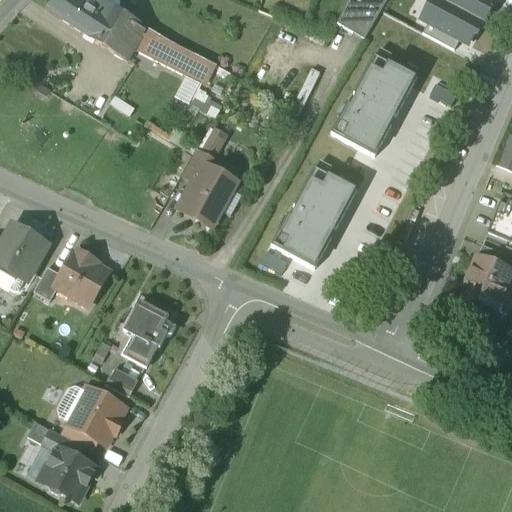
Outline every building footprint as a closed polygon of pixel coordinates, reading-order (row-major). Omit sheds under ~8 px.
[(80,11),(71,4),(75,0),(74,0),(52,0),(45,12),(80,35),(81,35),(94,18),(91,16),(81,9),(80,11)] [(135,6),(123,0),(99,0),(99,2),(128,20),(135,6)] [(347,0),(336,25),(363,41),(371,29),(387,0),(347,0)] [(482,25),(435,0),(432,0),(421,22),(427,25),(459,42),(467,46),(473,35),(476,37),(482,25)] [(435,0),(482,25),(488,14),(485,12),(491,1),(490,0),(435,0)] [(128,20),(99,2),(97,5),(91,16),(94,18),(94,17),(81,35),(80,35),(78,36),(125,64),(133,51),(145,30),(143,29),(140,27),(128,20)] [(453,53),(459,42),(427,25),(422,36),(453,53)] [(170,45),(145,30),(133,51),(200,86),(211,66),(170,45)] [(371,57),(330,137),(375,161),(417,81),(371,57)] [(511,139),(508,138),(495,167),(511,174),(511,139)] [(213,163),(194,153),(180,177),(193,185),(200,172),(205,175),(213,163)] [(356,193),(312,170),(271,248),(314,271),(356,193)] [(205,175),(200,172),(193,185),(178,211),(210,229),(232,190),(205,175)] [(511,201),(502,197),(486,237),(511,247),(511,201)] [(23,241),(9,232),(1,246),(0,247),(0,270),(24,284),(45,249),(25,237),(23,241)] [(510,260),(481,247),(476,259),(505,271),(510,260)] [(94,267),(77,257),(75,261),(73,259),(61,280),(55,289),(57,290),(87,307),(104,278),(92,270),(94,267)] [(505,271),(476,259),(460,297),(493,311),(495,306),(503,303),(506,295),(503,287),(507,276),(505,271)] [(46,271),(32,295),(48,305),(57,290),(55,289),(61,280),(46,271)] [(167,319),(138,304),(121,335),(130,339),(120,358),(146,372),(157,351),(158,351),(165,339),(171,337),(175,330),(164,324),(167,319)] [(454,317),(445,310),(441,315),(451,322),(454,317)] [(114,373),(110,382),(107,381),(104,387),(128,400),(136,385),(114,373)] [(125,412),(86,391),(66,427),(98,445),(105,449),(112,437),(113,438),(120,424),(119,424),(125,412)] [(98,445),(66,427),(60,438),(81,450),(92,456),(98,445)] [(60,438),(50,433),(41,449),(41,450),(53,456),(56,451),(75,461),(81,450),(60,438)] [(41,450),(27,477),(39,483),(53,456),(41,450)] [(75,461),(56,451),(53,456),(39,483),(39,484),(47,488),(48,493),(57,498),(63,497),(77,504),(94,472),(75,461)]
